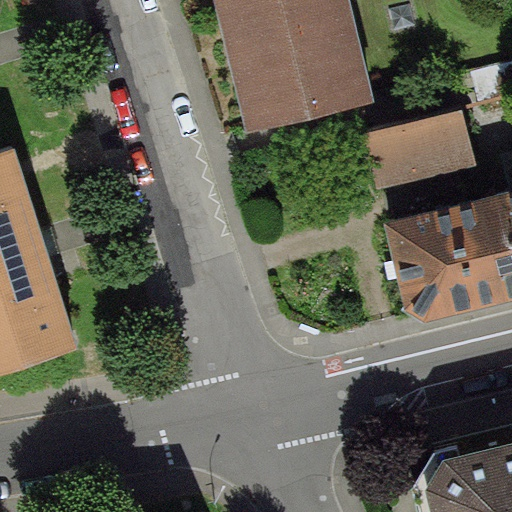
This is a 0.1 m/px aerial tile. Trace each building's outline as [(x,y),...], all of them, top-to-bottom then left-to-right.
[(373,108),(343,0),(209,0),(241,137),(373,108)] [(0,176),(0,380),(72,359),(16,172),(0,176)] [(511,176),(478,185),(506,299),(511,297),(511,176)] [(506,299),(478,185),(385,208),(412,321),(506,299)] [(420,511),(511,511),(511,430),(407,460),(420,511)]
